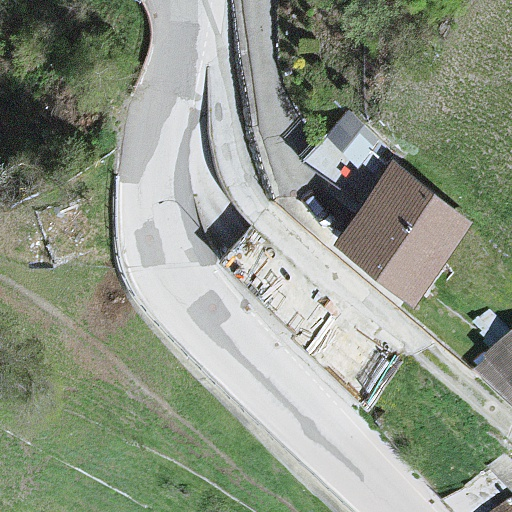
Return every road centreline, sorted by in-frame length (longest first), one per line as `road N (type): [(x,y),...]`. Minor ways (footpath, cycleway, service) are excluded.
road 1 (tertiary): [(183,0),(155,170),(163,254),(203,313),(402,511)]
road 2 (residential): [(194,0),(223,60),(246,185),(272,226),(511,425)]
